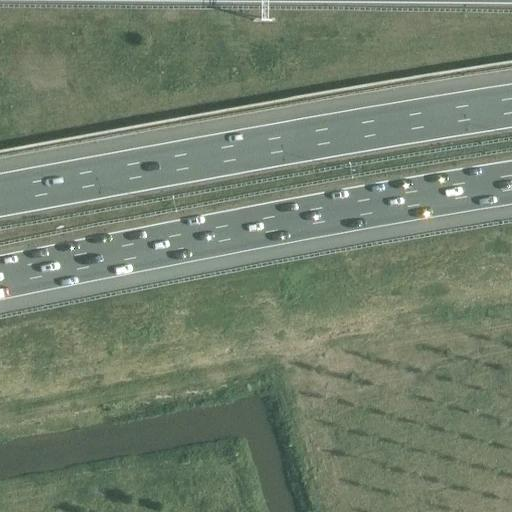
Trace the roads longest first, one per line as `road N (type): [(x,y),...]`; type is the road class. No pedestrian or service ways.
road 1 (motorway): [(0,281),(511,189)]
road 2 (motorway): [(511,109),(0,198)]
